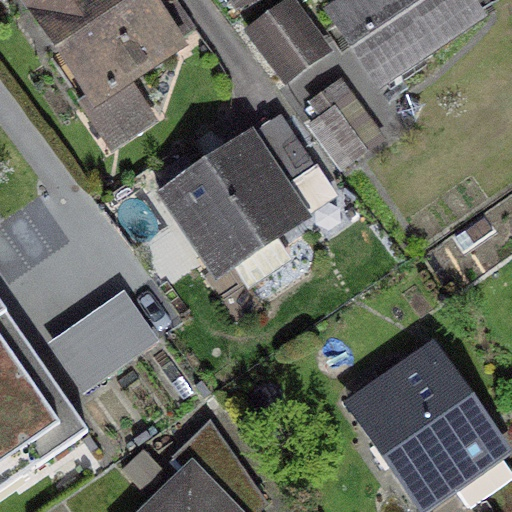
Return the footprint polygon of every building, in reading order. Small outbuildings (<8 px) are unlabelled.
[(140,0),(6,0),(113,159),(156,131),(132,94),(181,61),(140,0)] [(459,0),(359,0),(321,26),(374,105),(481,33),(459,0)] [(292,10),(247,44),(286,97),(332,64),(292,10)] [(340,89),(306,112),(342,166),(362,152),(334,112),(349,102),(340,89)] [(251,144),(154,209),(211,293),(308,228),(251,144)] [(126,297),(52,343),(81,390),(155,343),(126,297)] [(0,491),(83,435),(0,314),(0,491)] [(427,359),(356,410),(429,511),(440,511),(504,466),(427,359)] [(200,511),(175,487),(150,511),(200,511)]
